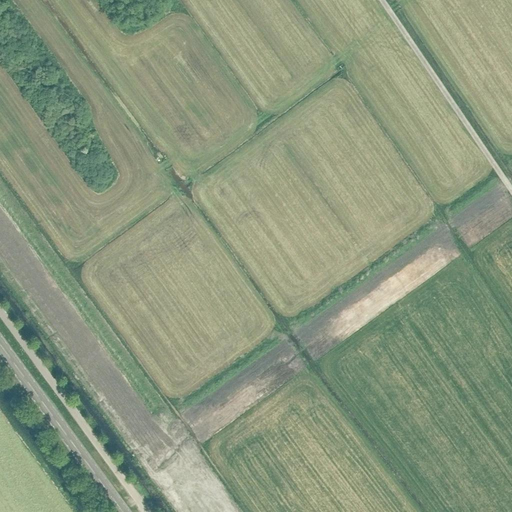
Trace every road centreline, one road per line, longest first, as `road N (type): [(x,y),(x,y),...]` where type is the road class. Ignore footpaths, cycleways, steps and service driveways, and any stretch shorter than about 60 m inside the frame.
road 1 (unclassified): [(146,511),(0,311)]
road 2 (secondary): [(122,511),(0,344)]
